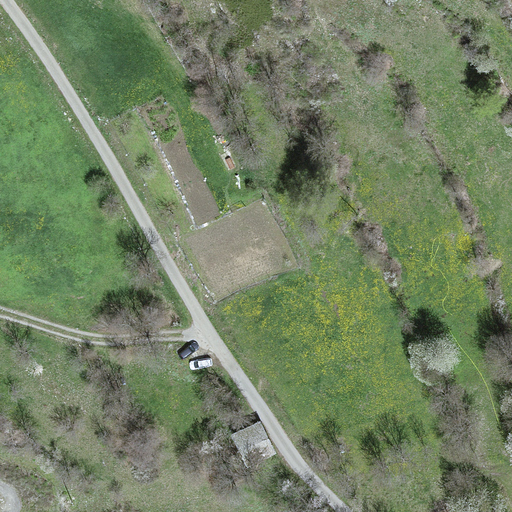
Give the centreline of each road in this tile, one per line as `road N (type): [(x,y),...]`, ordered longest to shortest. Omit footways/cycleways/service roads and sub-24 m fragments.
road 1 (residential): [(345,511),(204,334),(86,119),(3,0)]
road 2 (track): [(204,333),(85,335),(0,311)]
